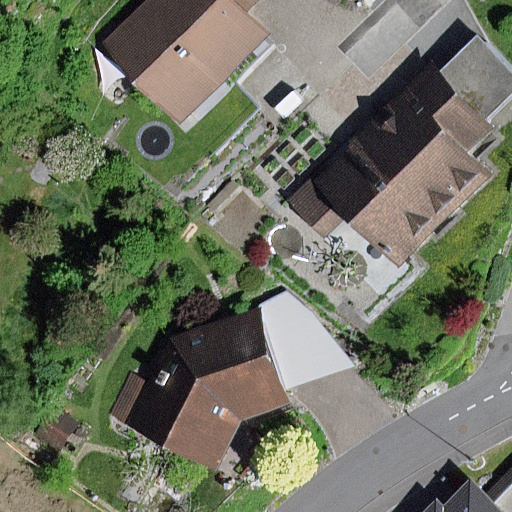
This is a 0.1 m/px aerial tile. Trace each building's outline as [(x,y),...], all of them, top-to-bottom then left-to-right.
[(256,0),(160,0),(116,41),(194,126),(240,83),(291,37),(256,0)] [(511,59),(487,34),(447,74),(493,123),(511,104),(511,59)] [(438,64),(291,202),(333,246),(361,220),(407,269),(502,179),(478,154),(501,132),(493,123),(447,74),(438,64)] [(266,110),(240,83),(194,126),(219,153),(266,110)] [(289,292),(268,305),(268,309),(279,313),(304,388),(365,369),(320,314),(289,292)] [(133,374),(112,418),(222,472),(243,426),(305,408),(275,315),(178,342),(154,384),(133,374)] [(60,407),(40,437),(68,455),(87,425),(60,407)] [(511,473),(496,489),(511,504),(511,473)] [(435,511),(511,511),(511,504),(496,489),(483,476),(454,506),(448,500),(435,511)]
